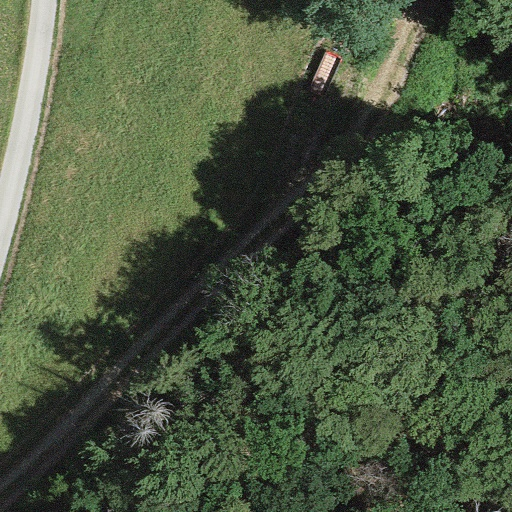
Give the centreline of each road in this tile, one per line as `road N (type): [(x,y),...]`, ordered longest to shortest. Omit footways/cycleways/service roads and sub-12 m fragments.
road 1 (track): [(0,488),(329,177),(419,0)]
road 2 (track): [(0,213),(47,0)]
